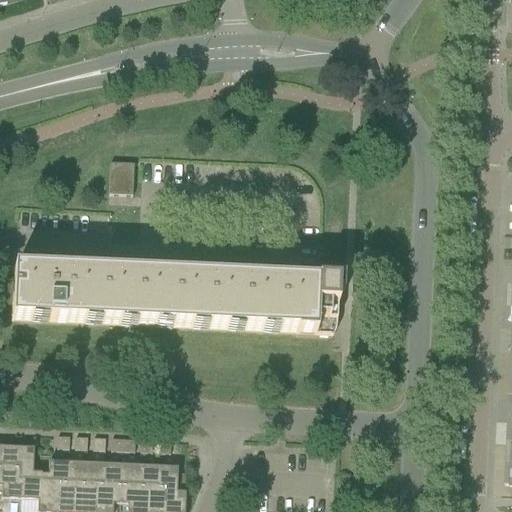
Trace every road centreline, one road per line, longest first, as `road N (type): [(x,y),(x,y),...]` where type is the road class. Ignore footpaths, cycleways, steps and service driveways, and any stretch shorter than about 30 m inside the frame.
road 1 (tertiary): [(412,430),(423,161),(362,59)]
road 2 (residential): [(494,136),(473,511)]
road 3 (residential): [(0,247),(281,263)]
road 4 (residential): [(0,380),(224,422)]
road 5 (residential): [(224,422),(412,430)]
road 6 (tertiary): [(236,42),(120,59),(64,81)]
road 7 (tertiary): [(64,81),(236,66)]
road 8 (residential): [(0,46),(157,0)]
road 9 (residential): [(489,0),(494,136)]
